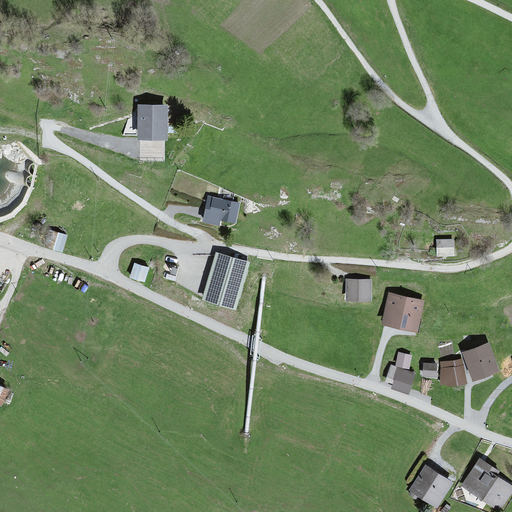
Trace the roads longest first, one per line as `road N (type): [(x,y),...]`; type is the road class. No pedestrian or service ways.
road 1 (residential): [(102,270),(252,345),(417,400),(511,444)]
road 2 (residential): [(511,248),(458,269),(423,272),(133,239),(109,248),(102,270)]
road 3 (residential): [(391,0),(444,130),(511,185)]
road 4 (track): [(444,130),(389,96),(314,0)]
